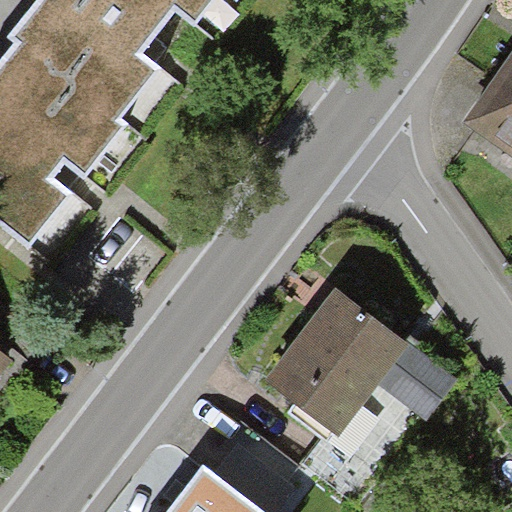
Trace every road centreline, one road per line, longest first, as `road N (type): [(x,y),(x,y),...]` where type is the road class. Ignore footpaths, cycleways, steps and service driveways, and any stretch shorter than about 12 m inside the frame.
road 1 (tertiary): [(38,511),(343,115)]
road 2 (residential): [(511,331),(406,174),(343,115)]
road 3 (tertiary): [(343,115),(431,0)]
